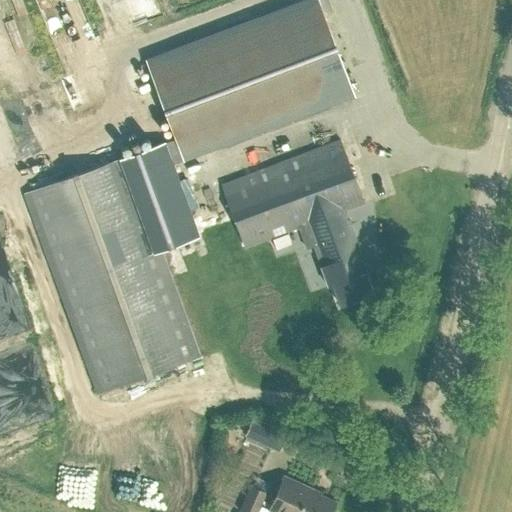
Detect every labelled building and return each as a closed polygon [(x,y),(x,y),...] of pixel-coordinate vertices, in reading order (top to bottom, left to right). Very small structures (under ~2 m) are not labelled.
[(300,0),(148,57),(145,58),(169,123),(174,137),(183,159),(186,158),(351,96),(354,95),(317,0),(300,0)] [(227,252),(228,252),(306,222),(314,243),(312,244),(320,264),(321,266),(319,270),(323,279),(328,281),(329,283),(332,281),(341,303),(372,291),(364,270),(369,269),(345,208),(364,201),(339,137),(222,182),(235,216),(223,221),(220,213),(197,221),(213,263),(229,257),(227,252)] [(129,154),(25,192),(98,392),(199,355),(160,249),(198,235),(189,210),(178,179),(175,170),(172,163),(163,141),(129,154)] [(234,263),(239,281),(259,275),(253,257),(234,263)] [(0,417),(34,406),(24,374),(9,379),(3,359),(0,360),(0,417)] [(224,426),(222,437),(223,437),(233,439),(235,428),(225,426),(224,426)] [(272,511),(330,511),(335,503),(309,491),(310,489),(286,478),(271,511),(272,511)] [(245,511),(254,511),(264,491),(252,485),(241,510),(245,511)]
